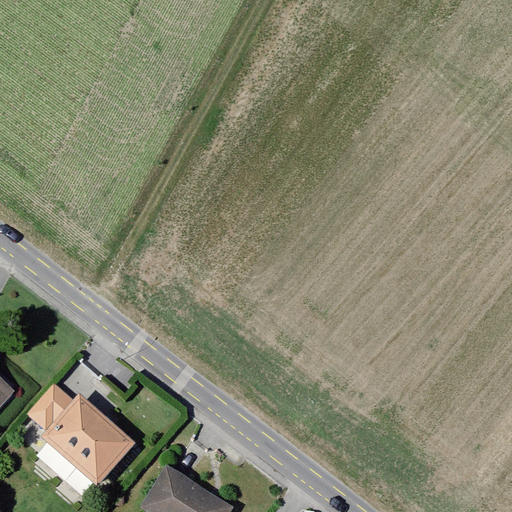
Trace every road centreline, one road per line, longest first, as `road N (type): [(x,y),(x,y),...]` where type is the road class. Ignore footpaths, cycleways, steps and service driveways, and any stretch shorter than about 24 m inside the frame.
road 1 (tertiary): [(355,511),(0,236)]
road 2 (track): [(277,0),(99,313)]
